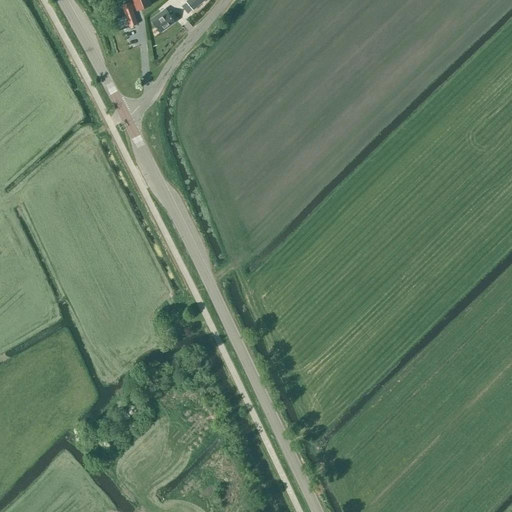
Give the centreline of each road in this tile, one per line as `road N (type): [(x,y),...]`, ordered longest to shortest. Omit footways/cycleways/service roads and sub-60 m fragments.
road 1 (secondary): [(317,511),(125,117)]
road 2 (unclassified): [(125,117),(225,0)]
road 3 (secondary): [(125,117),(61,0)]
